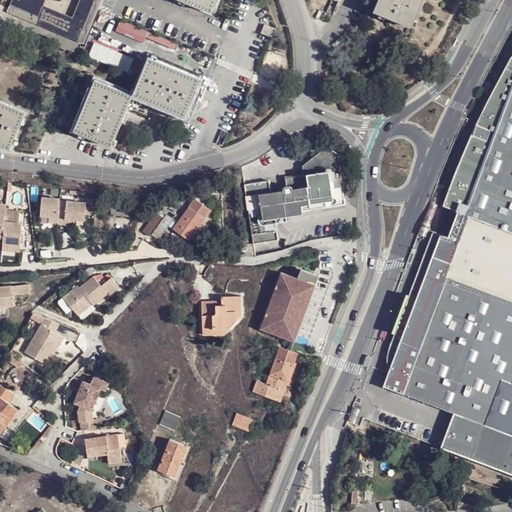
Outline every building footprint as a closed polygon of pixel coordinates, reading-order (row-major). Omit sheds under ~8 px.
[(10,0),(4,14),(85,47),(97,12),(77,4),(71,17),(41,5),(43,0),(10,0)] [(101,0),(78,0),(77,4),(97,12),(101,0)] [(226,0),(201,0),(224,8),(226,0)] [(437,0),(392,0),(388,10),(427,26),(437,0)] [(160,54),(144,94),(196,114),(212,75),(160,54)] [(482,132),(511,66),(511,63),(511,60),(508,58),(505,63),(503,68),(483,112),(475,129),(482,132)] [(511,63),(511,66),(482,132),(489,135),(485,144),(480,142),(476,151),(470,165),(450,212),(461,216),(451,242),(438,237),(435,245),(413,304),(405,301),(422,253),(412,249),(349,416),(511,475),(511,63)] [(122,145),(144,94),(104,77),(84,129),(122,145)] [(39,108),(0,92),(0,139),(22,148),(39,108)] [(470,165),(476,151),(480,142),(473,139),(469,147),(464,160),(444,209),(450,212),(470,165)] [(285,176),(286,189),(287,199),(288,198),(290,214),(301,212),(302,209),(345,202),(338,154),(334,149),(322,151),(319,157),(313,157),(309,165),(304,165),(304,174),(285,176)] [(273,216),(270,191),(268,179),(244,182),(252,240),(276,236),(273,216)] [(287,199),(286,189),(277,190),(270,191),(273,216),(280,215),(290,214),(288,198),(287,199)] [(196,194),(193,197),(206,205),(208,202),(196,194)] [(206,205),(193,197),(187,206),(199,215),(206,205)] [(140,207),(117,201),(114,212),(137,218),(140,207)] [(8,209),(8,204),(0,202),(0,236),(7,237),(6,243),(24,244),(26,221),(22,220),(22,212),(8,209)] [(55,204),(38,206),(40,224),(47,225),(47,230),(56,230),(56,233),(66,231),(66,227),(84,225),(81,205),(56,207),(55,204)] [(199,215),(187,206),(186,205),(171,227),(189,240),(204,217),(199,215)] [(145,230),(153,236),(169,212),(161,207),(145,230)] [(169,212),(153,236),(159,240),(175,216),(169,212)] [(430,234),(427,241),(435,245),(438,237),(430,234)] [(435,245),(427,241),(422,253),(405,301),(413,304),(435,245)] [(295,280),(283,275),(261,331),(295,343),(320,278),(299,271),(295,280)] [(104,296),(117,285),(104,272),(92,285),(84,277),(72,289),(70,287),(56,300),(70,313),(84,300),(90,307),(102,294),(104,296)] [(16,292),(28,291),(27,281),(0,283),(0,304),(16,303),(16,292)] [(215,309),(203,308),(201,323),(213,323),(213,320),(227,321),(235,314),(235,313),(236,289),(223,289),(223,295),(223,299),(216,298),(215,309)] [(204,294),(203,308),(215,309),(216,298),(216,294),(204,294)] [(50,330),(54,324),(42,320),(22,351),(44,364),(52,350),(46,348),(55,333),(50,330)] [(299,355),(280,348),(266,385),(259,382),(254,394),(280,404),(299,355)] [(106,392),(110,384),(95,378),(92,385),(84,382),(74,403),(81,406),(78,412),(80,422),(93,420),(92,411),(101,390),(106,392)] [(0,396),(7,401),(12,393),(0,384),(0,396)] [(0,434),(17,408),(7,401),(0,396),(0,434)] [(179,416),(164,410),(160,424),(175,430),(179,416)] [(253,422),(236,415),(233,427),(249,433),(253,422)] [(121,432),(88,438),(91,455),(110,452),(112,462),(125,460),(121,432)] [(178,460),(182,461),(188,446),(170,439),(157,468),(171,475),(178,460)] [(176,477),(182,461),(178,460),(171,475),(176,477)]
